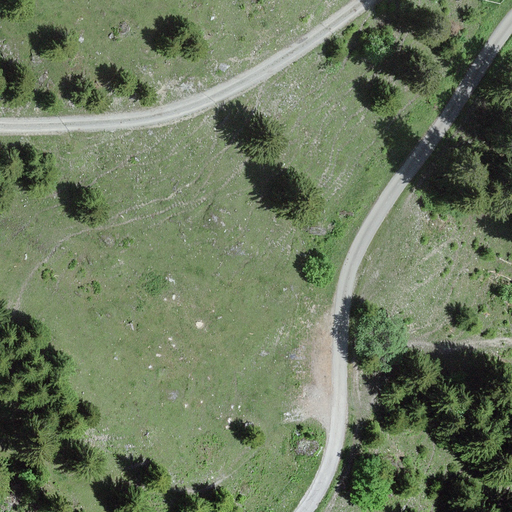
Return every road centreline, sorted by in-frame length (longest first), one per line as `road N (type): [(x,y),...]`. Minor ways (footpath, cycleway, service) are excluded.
road 1 (unclassified): [(511,19),(382,205),(345,280),(336,429),(329,465),(303,511)]
road 2 (track): [(0,124),(177,110),(271,67),(363,0)]
